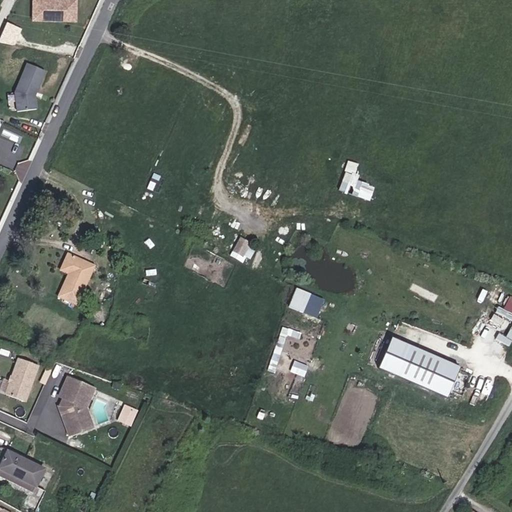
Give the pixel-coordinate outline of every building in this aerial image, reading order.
[(78,0),(32,0),(32,21),(78,22),(78,0)] [(0,39),(16,45),(21,27),(5,22),(0,38),(0,39)] [(46,108),(45,94),(43,93),(46,90),(47,91),(61,72),(45,61),(25,89),(27,110),(46,108)] [(27,110),(25,89),(15,88),(17,109),(27,110)] [(345,169),(355,172),(358,163),(347,160),(345,169)] [(356,179),(357,175),(343,171),(337,190),(369,200),(374,184),(356,179)] [(232,256),(244,261),(252,245),(240,239),(232,256)] [(64,294),(84,303),(101,264),(75,252),(68,269),(74,271),(64,294)] [(317,317),(324,297),(295,287),(288,306),(317,317)] [(511,296),(510,295),(503,307),(511,312),(511,296)] [(282,326),(270,370),(276,372),(287,334),(300,338),(301,332),(282,326)] [(387,336),(374,367),(444,396),(456,365),(387,336)] [(26,398),(40,362),(21,355),(7,391),(26,398)] [(306,375),(308,364),(293,361),(291,372),(306,375)] [(85,430),(80,409),(84,401),(86,402),(93,388),(69,377),(61,395),(68,399),(66,403),(60,405),(66,434),(85,430)] [(80,409),(85,430),(91,429),(86,408),(95,389),(93,388),(86,402),(84,401),(80,409)] [(37,479),(45,462),(8,446),(0,463),(37,479)] [(0,478),(30,493),(37,479),(0,463),(0,478)]
